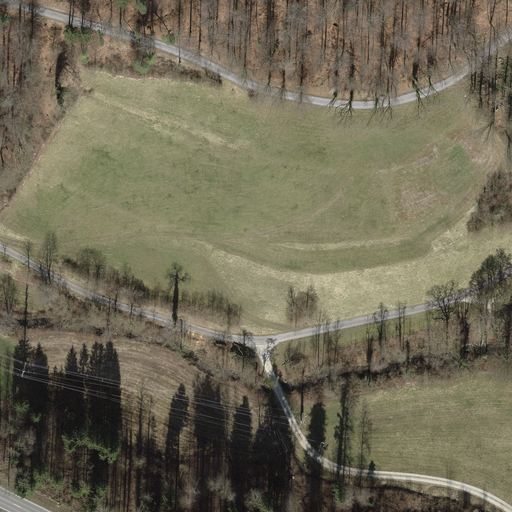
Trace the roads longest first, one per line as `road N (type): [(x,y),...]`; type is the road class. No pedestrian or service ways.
road 1 (track): [(0,247),(117,305),(262,341),(441,303),(511,270)]
road 2 (track): [(511,35),(467,73),(394,100),(345,103),(281,91),(178,50),(8,0)]
road 3 (track): [(511,504),(431,479),(327,464),(296,429),(262,341)]
